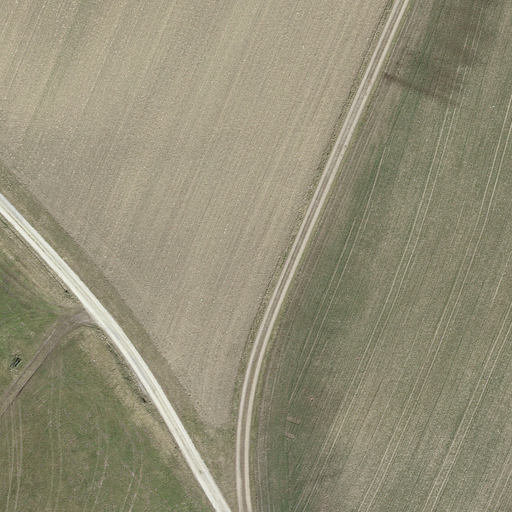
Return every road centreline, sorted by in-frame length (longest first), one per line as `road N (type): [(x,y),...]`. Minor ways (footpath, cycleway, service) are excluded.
road 1 (track): [(243,511),(237,471),(248,378),(402,0)]
road 2 (track): [(0,209),(102,319),(218,511)]
